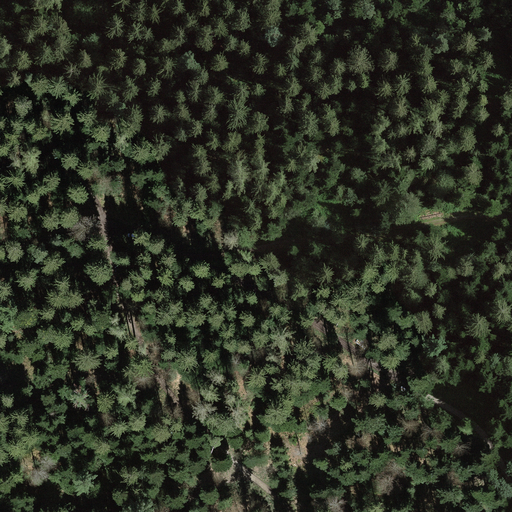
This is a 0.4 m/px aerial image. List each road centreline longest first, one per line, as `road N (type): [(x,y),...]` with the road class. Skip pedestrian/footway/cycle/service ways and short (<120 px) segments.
road 1 (track): [(243,468),(144,344),(96,191),(51,131),(0,83)]
road 2 (track): [(201,258),(488,432),(511,479)]
road 3 (track): [(201,258),(340,232),(511,215)]
road 4 (track): [(0,243),(105,214),(201,258)]
